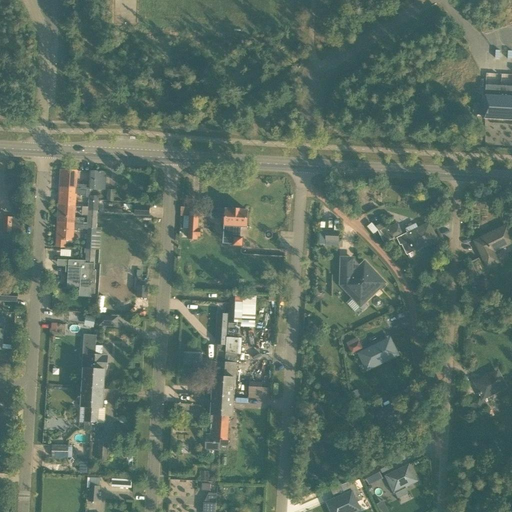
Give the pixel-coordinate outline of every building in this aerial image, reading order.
[(511,86),(495,86),(486,85),(484,119),(511,120),(511,86)] [(90,189),(89,189),(90,185),(76,184),(77,171),(61,170),(60,187),(80,188),(80,190),(87,191),(86,195),(89,195),(90,189)] [(91,171),(90,185),(89,189),(90,189),(105,190),(106,172),(91,171)] [(59,205),(75,206),(76,190),(80,190),(80,188),(60,187),(59,205)] [(88,215),(97,216),(97,201),(88,201),(88,215)] [(78,224),(83,224),(84,218),(74,217),(75,206),(59,205),(58,222),(78,223),(78,224)] [(135,215),(149,216),(150,206),(136,206),(135,215)] [(181,207),(181,216),(190,216),(190,207),(181,207)] [(197,235),(199,207),(190,207),(190,216),(189,235),(197,235)] [(210,208),(210,219),(218,218),(218,208),(210,208)] [(226,219),(224,242),(229,243),(234,243),(234,245),(242,246),(243,238),(240,238),(240,227),(246,227),(247,210),(226,209),(226,219)] [(10,232),(11,217),(3,217),(1,232),(10,232)] [(19,218),(11,217),(10,232),(9,247),(17,248),(19,218)] [(87,220),(87,224),(87,229),(96,230),(97,221),(87,220)] [(58,222),(56,247),(65,248),(66,240),(73,241),(73,231),(78,231),(78,229),(87,229),(87,224),(83,224),(78,224),(78,223),(58,222)] [(406,254),(436,239),(428,224),(407,235),(406,233),(402,236),(396,224),(387,228),(387,227),(379,231),(384,242),(392,238),(393,239),(394,238),(393,238),(397,236),(398,238),(397,238),(400,245),(402,244),(406,254)] [(496,250),(511,241),(511,233),(511,231),(509,232),(507,226),(485,237),(475,242),(482,257),(487,267),(498,262),(495,256),(498,254),(496,250)] [(95,249),(99,249),(100,230),(96,230),(87,229),(86,249),(95,249)] [(325,240),(339,241),(339,233),(326,232),(325,240)] [(86,249),(85,261),(85,263),(94,263),(95,249),(86,249)] [(471,262),(477,276),(485,272),(478,258),(471,262)] [(85,261),(69,260),(67,287),(90,288),(90,294),(94,294),(96,273),(94,273),(94,263),(85,263),(85,261)] [(353,264),(342,264),(341,285),(360,305),(376,291),(374,289),(382,281),(365,263),(355,272),(353,272),(353,264)] [(477,285),(480,291),(483,290),(484,292),(492,288),(486,276),(479,280),(480,283),(477,285)] [(147,286),(138,286),(137,297),(147,298),(147,286)] [(0,300),(5,301),(15,302),(16,292),(6,291),(0,290),(0,300)] [(255,314),(256,309),(256,304),(255,304),(256,302),(256,296),(241,295),(231,294),(230,308),(229,308),(228,320),(247,322),(247,313),(255,314)] [(217,313),(215,345),(217,345),(217,351),(226,351),(227,338),(228,314),(217,313)] [(93,327),(94,317),(85,315),(83,326),(93,327)] [(99,320),(98,325),(105,326),(117,327),(118,316),(106,316),(99,315),(99,320)] [(93,388),(96,346),(95,345),(96,335),(84,335),(82,369),(83,369),(82,387),(93,388)] [(227,338),(226,351),(225,363),(223,396),(234,397),(235,378),(236,379),(237,353),(240,353),(241,339),(227,338)] [(351,354),(362,349),(357,338),(346,343),(351,354)] [(367,369),(387,359),(396,354),(389,340),(360,354),(367,369)] [(96,346),(93,388),(104,389),(105,370),(105,369),(107,369),(107,365),(105,364),(105,363),(107,363),(108,356),(102,355),(103,346),(96,346)] [(217,351),(216,362),(225,363),(226,351),(217,351)] [(201,364),(201,352),(184,352),(184,364),(201,364)] [(214,362),(212,396),(223,396),(225,363),(216,362),(214,362)] [(484,397),(493,393),(505,387),(497,373),(496,373),(495,372),(487,376),(488,377),(476,383),(484,397)] [(262,382),(249,381),(249,392),(261,392),(262,382)] [(91,422),(93,388),(82,387),(81,406),(85,407),(84,430),(91,430),(91,422)] [(91,422),(104,423),(105,408),(103,408),(104,389),(93,388),(91,422)] [(220,450),(220,440),(223,396),(212,396),(211,415),(212,415),(211,435),(206,435),(205,449),(220,450)] [(233,416),(234,397),(223,396),(220,440),(227,440),(229,415),(233,416)] [(473,403),(477,410),(483,407),(479,400),(473,403)] [(174,403),(174,415),(182,416),(183,403),(176,403),(174,403)] [(399,403),(377,413),(386,432),(402,424),(411,420),(404,406),(401,408),(399,403)] [(363,429),(359,420),(356,411),(340,416),(347,435),(363,429)] [(333,413),(320,418),(321,420),(324,430),(336,426),(334,422),(336,421),(334,415),(333,413)] [(106,459),(107,443),(99,443),(99,459),(106,459)] [(72,445),(68,445),(52,445),(52,457),(68,458),(68,452),(72,452),(72,445)] [(80,460),(79,473),(87,473),(88,461),(80,460)] [(376,466),(361,473),(364,480),(379,472),(376,466)] [(400,470),(387,476),(394,491),(398,498),(408,493),(405,486),(407,485),(416,480),(408,466),(400,470)] [(88,501),(99,502),(99,477),(89,477),(88,501)] [(344,494),(327,503),(331,511),(341,511),(348,508),(350,511),(352,511),(359,509),(356,502),(362,499),(352,479),(339,485),(343,492),(344,494)] [(377,503),(380,511),(386,511),(383,501),(377,503)] [(215,511),(216,503),(204,502),(203,511),(215,511)]
